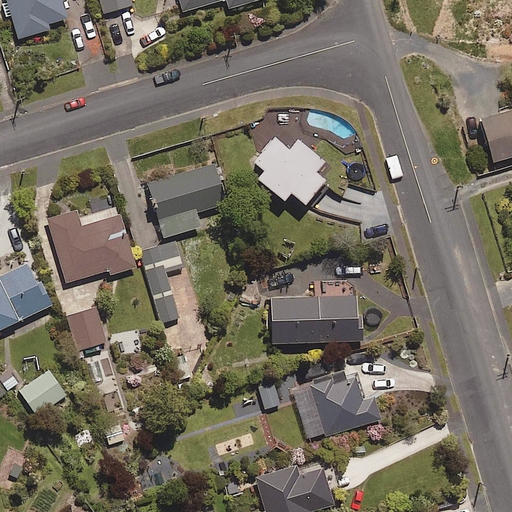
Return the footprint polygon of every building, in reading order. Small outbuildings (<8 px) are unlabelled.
[(47,25),(65,19),(59,0),(4,0),(17,39),(48,30),(47,25)] [(97,0),(102,13),(131,5),(129,0),(97,0)] [(223,0),(227,9),(256,0),(178,0),(182,12),(220,0),(223,0)] [(490,163),(511,156),(511,110),(478,120),(490,163)] [(257,182),(281,202),(286,196),(299,207),(321,180),(312,172),(320,162),(293,139),(284,149),(271,138),(249,164),(262,176),(257,182)] [(193,214),(222,204),(210,165),(147,186),(163,238),(197,227),(193,214)] [(108,275),(133,268),(117,216),(79,228),(74,211),(47,220),(65,283),(106,270),(108,275)] [(165,272),(180,267),(173,243),(140,252),(160,324),(178,318),(165,272)] [(0,275),(0,329),(51,304),(38,280),(34,282),(24,263),(0,275)] [(280,281),(302,275),(299,264),(277,269),(280,281)] [(359,317),(355,317),(354,297),(267,299),(269,344),(359,342),(359,317)] [(76,351),(104,343),(95,309),(66,317),(76,351)] [(190,378),(180,340),(164,344),(174,382),(190,378)] [(64,396),(47,371),(14,392),(31,418),(64,396)] [(357,378),(332,385),(330,378),(309,384),(324,436),(377,420),(371,397),(363,400),(357,378)] [(262,410),(278,405),(271,383),(256,388),(262,410)] [(319,468),(296,476),(293,466),(253,479),(263,511),(311,511),(331,506),(319,468)]
